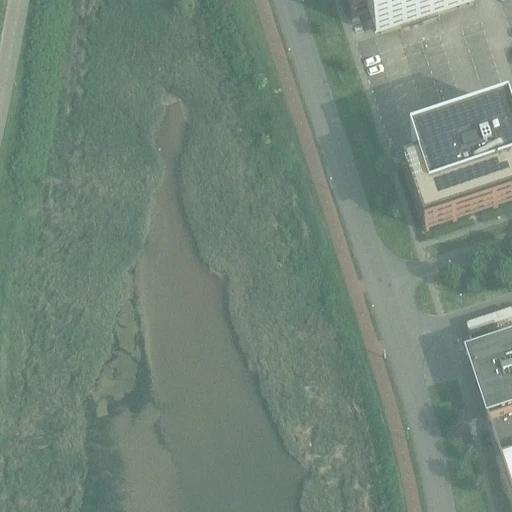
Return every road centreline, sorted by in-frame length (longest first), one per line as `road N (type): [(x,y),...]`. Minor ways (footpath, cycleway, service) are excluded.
road 1 (unclassified): [(378,283),(288,0)]
road 2 (unclassified): [(442,511),(396,341)]
road 3 (unclassified): [(511,242),(378,283)]
road 4 (unclassified): [(396,341),(511,302)]
